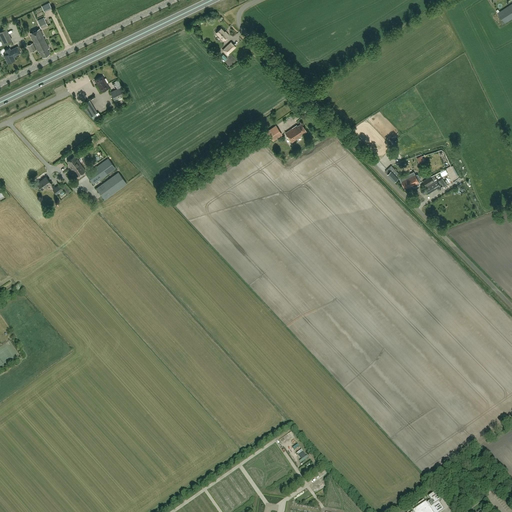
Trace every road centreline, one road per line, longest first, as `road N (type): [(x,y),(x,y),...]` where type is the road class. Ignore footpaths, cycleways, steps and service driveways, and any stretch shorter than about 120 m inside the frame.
road 1 (unclassified): [(511,306),(241,29)]
road 2 (trunk): [(0,102),(212,0)]
road 3 (unclassified): [(0,84),(173,0)]
road 4 (unknown): [(231,13),(68,92)]
